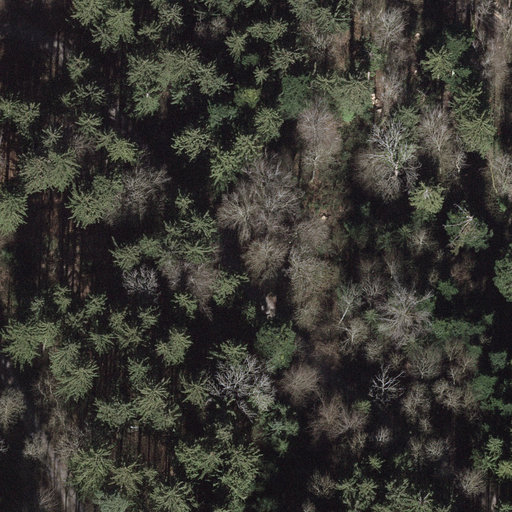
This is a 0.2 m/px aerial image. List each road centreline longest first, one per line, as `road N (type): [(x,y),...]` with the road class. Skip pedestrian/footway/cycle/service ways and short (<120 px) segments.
road 1 (track): [(493,511),(423,466),(236,272),(113,98),(49,38),(0,33)]
road 2 (track): [(0,350),(92,511)]
